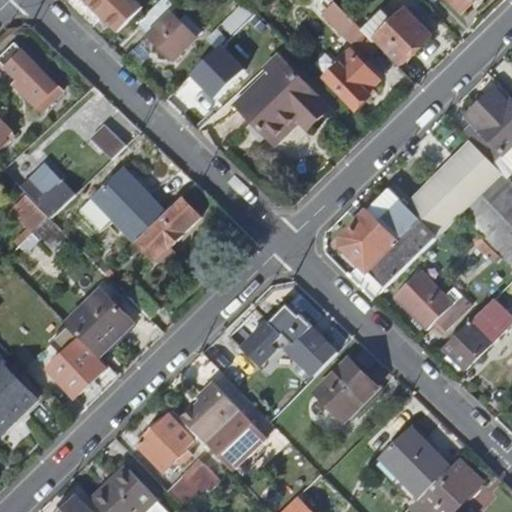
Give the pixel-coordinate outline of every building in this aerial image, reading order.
[(84,0),(121,35),(146,11),(134,0),(84,0)] [(446,0),(462,16),(478,0),(446,0)] [(320,18),(346,44),(350,41),(361,53),(371,43),(334,5),(320,18)] [(240,15),(249,24),(258,15),(249,6),(240,15)] [(377,42),(393,25),(382,13),(365,30),(377,42)] [(152,37),(177,63),(200,41),(188,29),(174,14),(152,37)] [(393,25),(377,42),(401,68),(431,40),(405,14),(393,25)] [(249,24),(229,44),(218,55),(231,66),(270,28),(258,15),(249,24)] [(240,15),(220,35),(229,44),(249,24),(240,15)] [(188,29),(200,41),(204,36),(193,24),(188,29)] [(62,91),(17,45),(0,62),(20,84),(17,87),(40,113),(62,91)] [(218,55),(188,84),(201,98),(231,67),(231,66),(218,55)] [(350,58),(325,82),(356,113),(368,102),(365,99),(379,87),(350,58)] [(283,64),(235,110),(271,149),(296,125),(306,135),(329,114),(283,64)] [(469,117),(476,124),(464,135),(475,147),(496,167),(505,158),(511,150),(511,108),(495,91),(469,117)] [(0,148),(13,135),(0,122),(0,148)] [(113,163),(127,149),(106,128),(92,142),(113,163)] [(475,147),(421,201),(448,229),(461,216),(511,268),(511,183),(496,167),(475,147)] [(77,199),(47,167),(23,192),(50,220),(53,223),(74,202),(77,199)] [(95,203),(138,247),(170,217),(141,188),(139,190),(123,174),(95,203)] [(370,211),(405,246),(423,227),(408,214),(388,193),(370,211)] [(421,201),(408,214),(423,227),(405,246),(370,211),(344,236),(344,248),(386,290),(448,229),(421,201)] [(170,217),(138,247),(137,248),(155,266),(169,251),(171,253),(202,222),(184,203),(170,217)] [(396,299),(430,332),(438,323),(448,333),(474,307),(454,288),(445,297),(421,274),(396,299)] [(128,299),(151,322),(161,311),(138,288),(128,299)] [(72,331),(102,361),(136,328),(106,297),(72,331)] [(480,318),(501,339),(511,327),(511,320),(495,304),(480,318)] [(260,368),(278,350),(288,350),(317,378),(340,354),(329,343),(328,344),(313,329),(314,327),(302,315),(300,317),(289,306),(271,325),(269,323),(242,350),(260,368)] [(473,325),(494,346),(501,339),(480,318),(473,325)] [(473,325),(447,350),(468,372),(494,346),(473,325)] [(48,366),(62,354),(53,343),(39,355),(48,366)] [(77,343),(48,371),(76,400),(106,371),(77,343)] [(346,423),(379,391),(350,362),(318,394),(346,423)] [(36,401),(0,365),(0,435),(16,420),(11,415),(19,408),(24,414),(36,401)] [(200,403),(183,420),(219,457),(233,472),(267,438),(253,424),(211,383),(196,400),(200,403)] [(170,416),(139,446),(166,474),(175,464),(178,467),(183,463),(184,465),(193,457),(188,451),(197,443),(170,416)] [(381,459),(422,499),(452,469),(409,429),(381,459)] [(414,508),(417,511),(460,511),(458,510),(484,484),(461,461),(452,469),(422,499),(414,508)] [(170,492),(189,511),(190,511),(221,482),(205,465),(188,482),(184,478),(170,492)] [(172,511),(159,499),(129,467),(93,502),(103,511),(172,511)] [(166,496),(181,511),(189,511),(170,492),(166,496)] [(91,511),(78,498),(63,511),(91,511)] [(312,511),(299,498),(284,511),(312,511)]
